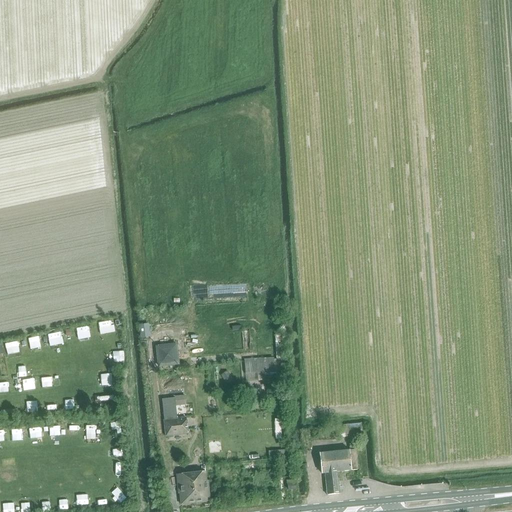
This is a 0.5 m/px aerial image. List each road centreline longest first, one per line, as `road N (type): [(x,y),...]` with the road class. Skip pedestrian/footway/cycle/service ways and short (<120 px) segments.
road 1 (track): [(0,496),(106,483),(108,460),(92,447),(0,454)]
road 2 (secondary): [(327,511),(511,495)]
